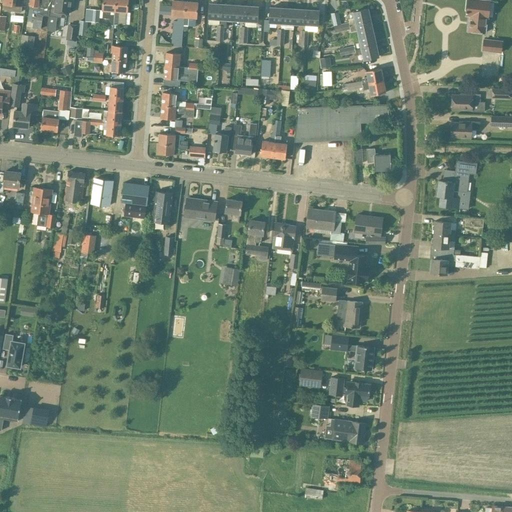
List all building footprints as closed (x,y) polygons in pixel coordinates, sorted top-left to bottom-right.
[(23,0),(3,0),(3,3),(4,3),(3,10),(21,12),(22,6),(23,0)] [(49,8),(49,0),(30,0),(30,6),(33,6),(31,23),(33,23),(32,28),(41,29),(43,15),(48,16),(49,8)] [(49,16),(47,31),(55,32),(57,17),(61,18),(62,13),(68,14),(70,6),(72,6),(72,0),(49,0),(48,16),(49,16)] [(100,10),(100,18),(110,19),(110,24),(114,24),(115,0),(103,0),(103,10),(100,10)] [(115,0),(114,24),(118,24),(119,12),(127,12),(128,0),(115,0)] [(489,1),(476,0),(468,0),(467,15),(470,16),(468,31),(485,33),(489,1)] [(173,1),(172,16),(178,17),(178,21),(174,21),(172,38),(183,38),(183,30),(184,17),(186,2),(173,1)] [(184,17),(183,30),(187,31),(188,26),(195,26),(196,18),(197,18),(198,3),(186,2),(184,17)] [(209,19),(221,20),(222,4),(210,3),(209,19)] [(221,20),(233,20),(234,5),(222,4),(221,20)] [(233,20),(245,21),(246,6),(234,5),(233,20)] [(258,6),(246,6),(245,21),(257,22),(258,6)] [(269,23),(282,24),(283,8),(270,8),(269,23)] [(294,9),(283,8),(282,24),(294,24),(294,9)] [(100,10),(92,9),(91,22),(99,22),(100,18),(100,10)] [(294,9),(294,24),(306,25),(306,10),(294,9)] [(343,31),(350,29),(350,26),(371,21),(368,9),(353,13),(354,18),(348,20),(349,22),(341,24),(343,31)] [(319,11),(306,10),(306,25),(318,26),(319,11)] [(333,26),(334,26),(341,24),(338,12),(331,14),(333,26)] [(350,26),(350,29),(351,32),(357,31),(358,36),(374,33),(371,21),(350,26)] [(79,25),(68,24),(66,40),(76,41),(79,25)] [(336,33),(343,31),(341,24),(334,26),(335,30),(336,33)] [(113,25),(105,25),(105,38),(113,38),(113,25)] [(79,28),(78,35),(86,36),(87,29),(79,28)] [(120,30),(114,34),(119,39),(124,35),(120,30)] [(354,43),(354,46),(355,49),(376,44),(374,33),(358,36),(359,42),(354,43)] [(35,37),(22,35),(20,47),(33,49),(35,37)] [(503,41),(483,39),(482,51),(501,53),(503,41)] [(347,48),(348,54),(356,52),(357,55),(362,54),(363,60),(379,56),(376,44),(355,49),(354,46),(347,48)] [(113,53),(113,59),(126,60),(127,47),(112,45),(111,53),(113,53)] [(166,65),(179,66),(179,61),(181,61),(182,54),(167,52),(166,65)] [(126,60),(113,59),(112,64),(110,64),(110,71),(125,73),(126,60)] [(270,61),(262,60),(261,76),(269,77),(270,61)] [(166,65),(164,78),(180,79),(187,80),(188,72),(189,67),(179,66),(166,65)] [(69,66),(62,69),(65,75),(72,73),(69,66)] [(362,81),(363,84),(383,80),(381,68),(366,71),(368,77),(362,79),(362,81)] [(386,92),(383,80),(363,84),(363,88),(364,90),(370,89),(371,95),(386,92)] [(355,89),(363,88),(363,84),(362,81),(354,83),(355,89)] [(26,85),(13,83),(10,105),(19,107),(21,92),(24,93),(26,85)] [(347,91),(355,89),(354,83),(342,85),(342,88),(347,87),(347,91)] [(110,99),(123,100),(124,88),(111,86),(110,99)] [(253,97),(262,98),(263,90),(254,88),(253,97)] [(0,89),(0,114),(1,114),(2,107),(8,108),(10,95),(10,91),(0,89)] [(511,90),(492,89),(492,98),(511,99),(511,90)] [(72,91),(60,90),(58,109),(70,110),(72,91)] [(262,98),(262,103),(270,104),(271,99),(271,98),(272,90),(263,90),(262,98)] [(289,91),(282,90),(280,105),(287,106),(289,91)] [(163,92),(162,105),(175,106),(176,100),(178,101),(178,93),(163,92)] [(484,103),(480,103),(480,94),(460,93),(460,95),(452,95),(452,109),(472,110),(472,111),(484,112),(484,103)] [(109,110),(109,111),(122,112),(123,100),(110,99),(109,110)] [(38,104),(23,102),(22,112),(15,111),(13,126),(28,128),(30,115),(36,116),(38,104)] [(185,107),(162,105),(161,118),(176,119),(177,113),(185,114),(185,117),(194,118),(194,108),(185,107)] [(359,122),(389,121),(388,105),(298,109),(294,140),(360,138),(359,122)] [(83,108),(70,107),(70,117),(82,119),(83,108)] [(60,111),(44,109),(41,129),(58,131),(60,119),(59,119),(60,111)] [(104,110),(103,119),(103,122),(121,124),(122,112),(109,111),(109,110),(104,110)] [(211,112),(209,124),(216,125),(219,125),(220,113),(211,112)] [(511,116),(491,116),(491,126),(511,126),(511,116)] [(97,119),(97,125),(103,125),(103,129),(107,130),(106,135),(120,136),(121,124),(103,122),(103,119),(97,119)] [(91,121),(82,121),(75,120),(74,136),(82,137),(82,133),(89,134),(91,121)] [(471,130),(479,130),(479,121),(464,121),(464,123),(452,122),(451,137),(471,137),(471,130)] [(234,124),(233,135),(238,135),(236,150),(236,153),(251,155),(252,144),(254,145),(255,136),(257,124),(251,123),(249,135),(249,136),(241,135),(242,125),(234,124)] [(231,127),(226,126),(225,134),(216,133),(214,150),(226,152),(228,135),(230,136),(231,127)] [(261,156),(273,157),(276,134),(279,135),(280,128),(273,127),(272,134),(271,134),(270,142),(263,141),(261,156)] [(160,133),(159,144),(187,146),(188,141),(180,141),(180,135),(160,133)] [(276,134),(273,157),(285,159),(287,144),(280,143),(281,137),(279,136),(279,135),(276,134)] [(187,150),(187,146),(159,144),(158,153),(179,155),(179,149),(187,150)] [(206,147),(190,146),(189,157),(205,158),(206,147)] [(363,164),(362,148),(354,149),(355,164),(363,164)] [(375,155),(375,148),(367,149),(368,163),(375,162),(375,170),(391,169),(391,154),(375,155)] [(438,180),(437,196),(443,196),(442,206),(459,208),(460,198),(452,197),(453,190),(467,192),(469,173),(475,174),(476,163),(456,160),(455,171),(454,182),(438,180)] [(21,173),(6,171),(5,180),(4,186),(19,188),(21,173)] [(85,173),(68,171),(64,201),(81,203),(83,186),(84,186),(85,173)] [(114,181),(95,179),(92,202),(110,205),(114,181)] [(149,185),(124,182),(121,202),(127,203),(127,202),(147,205),(149,185)] [(31,212),(38,213),(37,226),(54,228),(56,215),(49,214),(52,190),(34,188),(31,212)] [(25,194),(17,192),(13,217),(21,218),(25,194)] [(174,193),(156,192),(156,196),(155,200),(153,221),(170,223),(174,193)] [(217,202),(187,199),(185,218),(215,221),(217,202)] [(242,201),(227,199),(225,213),(232,214),(231,221),(239,222),(240,214),(240,215),(242,201)] [(147,206),(126,203),(124,216),(145,219),(147,206)] [(307,227),(314,227),(313,232),(331,234),(330,241),(343,242),(344,233),(340,233),(341,222),(334,221),(335,213),(309,209),(307,227)] [(382,218),(357,215),(355,232),(367,233),(367,237),(366,237),(366,244),(385,244),(385,237),(380,237),(382,218)] [(435,221),(434,233),(455,235),(455,230),(450,229),(450,222),(455,223),(456,216),(443,215),(442,222),(435,221)] [(483,219),(465,218),(465,226),(483,227),(483,219)] [(260,259),(267,260),(269,247),(256,245),(256,242),(261,242),(262,235),(263,235),(265,222),(250,220),(246,253),(260,255),(260,259)] [(293,251),(294,238),(296,226),(276,223),(274,236),(275,236),(273,248),(293,251)] [(227,224),(218,224),(217,245),(223,246),(224,238),(225,238),(227,224)] [(77,229),(70,228),(68,242),(75,243),(77,229)] [(53,232),(50,250),(56,251),(60,251),(61,252),(62,246),(60,246),(61,234),(53,232)] [(434,233),(433,247),(440,247),(440,252),(460,254),(460,250),(453,250),(453,248),(448,248),(449,240),(454,241),(455,235),(434,233)] [(96,236),(84,234),(81,252),(93,254),(96,236)] [(175,237),(165,237),(164,255),(173,256),(175,237)] [(318,243),(317,255),(340,257),(340,259),(350,260),(348,280),(350,280),(350,281),(356,282),(356,281),(364,281),(367,281),(369,267),(366,266),(367,256),(357,255),(346,254),(347,246),(318,243)] [(460,254),(440,252),(439,258),(432,257),(431,273),(447,274),(447,266),(479,268),(480,256),(460,255),(460,254)] [(299,255),(291,254),(289,267),(297,268),(299,255)] [(225,284),(237,286),(240,270),(228,268),(225,284)] [(0,277),(0,302),(5,303),(8,279),(0,277)] [(267,285),(267,294),(277,294),(277,286),(267,285)] [(321,300),(336,301),(337,288),(322,287),(321,300)] [(96,307),(103,308),(105,295),(98,294),(96,307)] [(29,313),(37,314),(39,300),(32,298),(29,313)] [(362,302),(348,301),(339,300),(337,319),(346,320),(345,326),(360,328),(362,302)] [(5,334),(3,349),(9,350),(7,365),(19,368),(21,359),(22,359),(24,352),(22,352),(24,343),(12,341),(13,335),(5,334)] [(332,335),(331,345),(347,347),(348,336),(332,335)] [(355,368),(371,370),(374,347),(357,345),(355,368)] [(301,368),(300,381),(321,383),(322,371),(312,369),(301,368)] [(345,381),(344,387),(343,387),(344,379),(332,377),(330,393),(342,395),(342,391),(346,392),(346,393),(348,394),(346,404),(359,405),(360,400),(367,401),(368,396),(369,396),(370,384),(362,383),(362,382),(356,381),(356,382),(345,381)] [(7,397),(0,395),(0,418),(18,421),(22,399),(14,398),(15,397),(7,396),(7,397)] [(329,406),(312,404),(311,417),(328,419),(329,406)] [(49,411),(33,408),(30,423),(46,426),(49,411)] [(366,423),(335,419),(332,439),(363,443),(366,423)] [(211,429),(213,434),(221,430),(218,425),(211,429)] [(264,447),(251,446),(251,456),(263,457),(264,447)] [(361,460),(326,458),(324,481),(359,484),(361,460)] [(323,491),(306,488),(305,496),(322,499),(323,491)]
